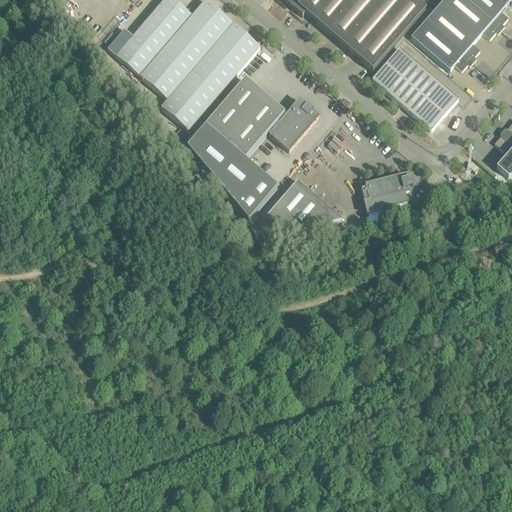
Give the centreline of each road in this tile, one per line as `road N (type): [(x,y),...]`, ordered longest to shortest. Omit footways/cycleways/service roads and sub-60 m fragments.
road 1 (track): [(322,511),(400,505),(421,487),(430,422),(395,375),(114,487),(80,475),(0,402)]
road 2 (track): [(511,232),(270,307),(229,280),(0,20)]
road 3 (track): [(270,307),(255,329),(245,399),(189,377),(156,344),(118,334),(52,334),(0,299)]
road 4 (unclassified): [(511,80),(437,165),(248,0)]
road 5 (track): [(164,204),(51,269),(0,279)]
road 6 (track): [(395,375),(418,352),(415,318),(438,305),(511,291)]
